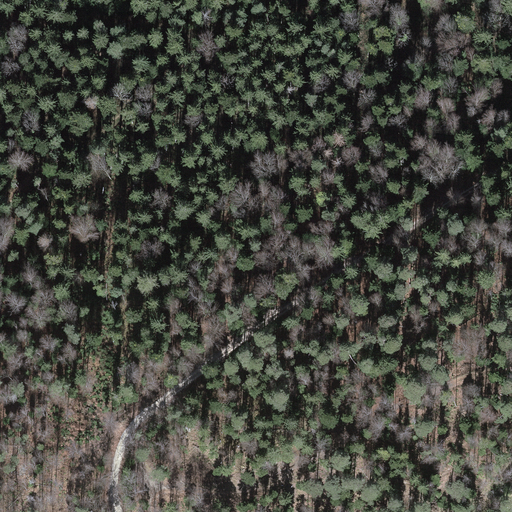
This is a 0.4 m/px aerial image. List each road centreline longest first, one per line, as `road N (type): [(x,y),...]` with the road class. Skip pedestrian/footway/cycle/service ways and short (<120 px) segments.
road 1 (track): [(511,160),(154,404),(116,455),(117,511)]
road 2 (track): [(143,415),(138,457),(145,478),(182,492),(227,491),(294,474),(354,430),(456,381),(511,372)]
road 3 (track): [(22,188),(123,119),(240,0)]
